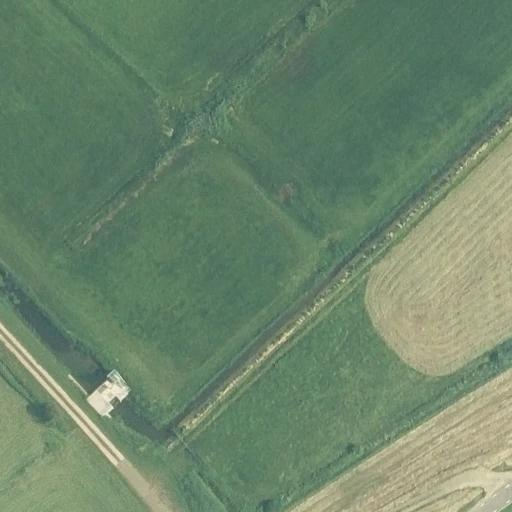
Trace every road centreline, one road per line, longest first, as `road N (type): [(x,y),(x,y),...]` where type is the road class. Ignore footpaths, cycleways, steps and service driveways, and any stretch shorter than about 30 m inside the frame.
road 1 (track): [(163,511),(0,329)]
road 2 (track): [(511,483),(461,481),(395,511)]
